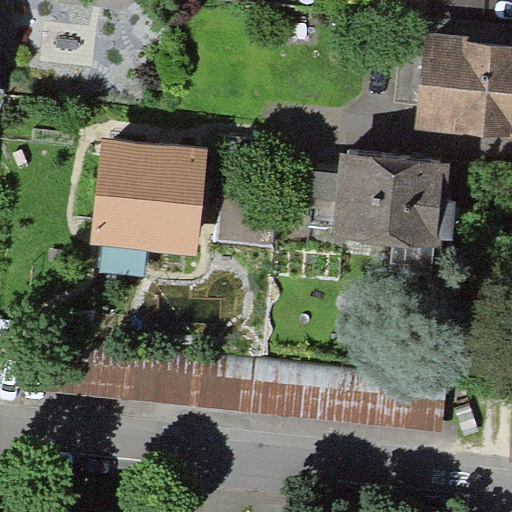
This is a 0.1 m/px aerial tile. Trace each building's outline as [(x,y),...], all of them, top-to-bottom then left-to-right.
[(511,41),(423,33),(415,129),(511,137),(511,41)] [(207,148),(102,138),(91,243),(103,244),(147,248),(196,254),(207,148)] [(450,162),(340,153),(338,173),(333,228),(333,237),(441,246),(442,239),(445,198),(447,198),(450,162)] [(224,170),(217,240),(274,246),(281,176),(224,170)] [(333,228),(338,173),(313,171),(308,226),(333,228)] [(445,198),(442,239),(453,240),(456,199),(447,198),(445,198)] [(144,277),(147,248),(103,244),(100,273),(144,277)] [(448,377),(30,333),(25,389),(443,432),(448,377)]
